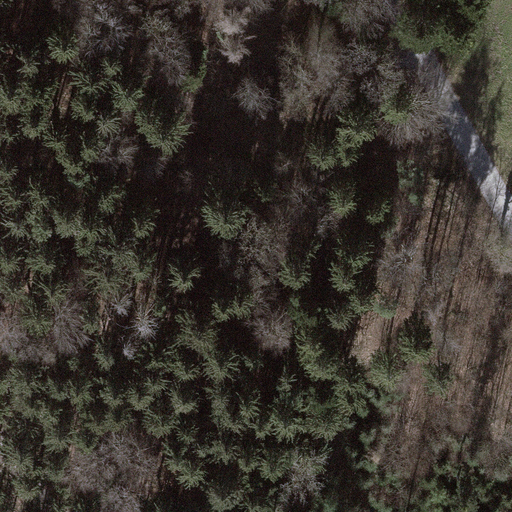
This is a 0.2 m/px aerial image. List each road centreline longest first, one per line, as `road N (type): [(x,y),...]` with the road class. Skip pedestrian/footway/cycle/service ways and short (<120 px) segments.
road 1 (track): [(468,0),(380,82),(331,281),(327,421),(280,511)]
road 2 (tertiary): [(384,0),(511,216)]
